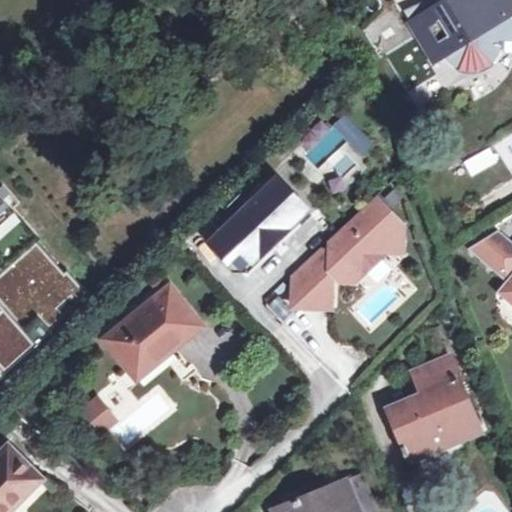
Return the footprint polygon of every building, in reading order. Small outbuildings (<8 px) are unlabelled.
[(511,11),(505,0),(449,0),(407,26),(414,37),(430,63),(440,57),(445,66),(455,74),(465,77),(474,77),(483,73),(490,68),(498,55),(499,43),(511,43),(511,36),(511,28),(505,17),(511,12),(511,11)] [(409,40),(414,37),(407,26),(402,29),(409,40)] [(448,93),(430,63),(414,37),(409,40),(380,58),(415,113),(448,93)] [(318,118),(328,128),(350,108),(341,97),(318,118)] [(278,181),(210,244),(231,266),(247,267),(307,212),(278,181)] [(293,277),(292,308),(329,309),(330,273),(337,274),(337,282),(352,283),(358,278),(358,266),(372,252),(400,253),(401,229),(374,201),(330,243),(330,253),(318,254),(293,277)] [(491,294),(506,308),(511,307),(511,244),(495,228),(465,247),(501,284),(491,294)] [(88,293),(36,242),(0,275),(0,380),(52,331),(88,293)] [(358,266),(358,278),(385,253),(372,252),(358,266)] [(106,342),(132,374),(149,360),(154,366),(202,326),(170,287),(153,301),(156,304),(142,317),(139,313),(106,342)] [(422,393),(457,379),(447,354),(411,368),(422,393)] [(149,360),(132,374),(137,380),(154,366),(149,360)] [(478,426),(457,379),(422,393),(386,409),(409,461),(433,451),(431,446),(478,426)] [(0,454),(0,511),(10,511),(43,480),(8,446),(0,454)] [(373,511),(361,480),(346,486),(355,511),(373,511)] [(268,511),(355,511),(346,486),(344,482),(268,511)]
